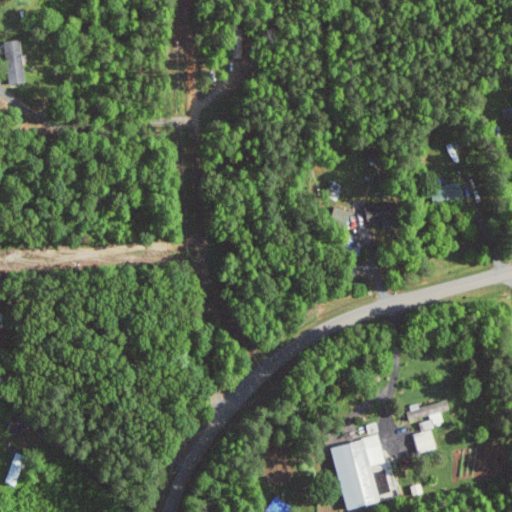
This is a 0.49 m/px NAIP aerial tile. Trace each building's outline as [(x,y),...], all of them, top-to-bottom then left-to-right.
[(11,83),(28,82),(26,39),(10,39),(11,83)] [(466,199),(462,181),(432,188),(437,206),(466,199)] [(366,207),(370,224),(388,220),(384,203),(366,207)] [(438,448),(432,426),(445,423),(442,411),(451,409),(449,400),(411,409),(413,419),(422,417),(426,432),(415,434),(419,452),(438,448)] [(331,446),(345,509),(383,500),(374,464),(386,461),(380,434),(331,446)] [(6,481),(16,485),(28,455),(18,451),(6,481)] [(290,511),(291,500),(270,500),(270,511),(290,511)]
